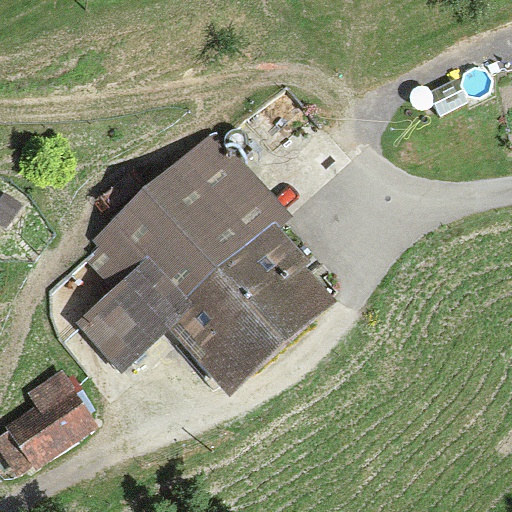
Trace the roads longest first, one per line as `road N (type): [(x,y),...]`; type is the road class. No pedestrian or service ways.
road 1 (track): [(20,511),(281,379),(318,346),(419,202)]
road 2 (track): [(0,112),(140,103),(297,74),(336,101),(371,167),(419,202)]
